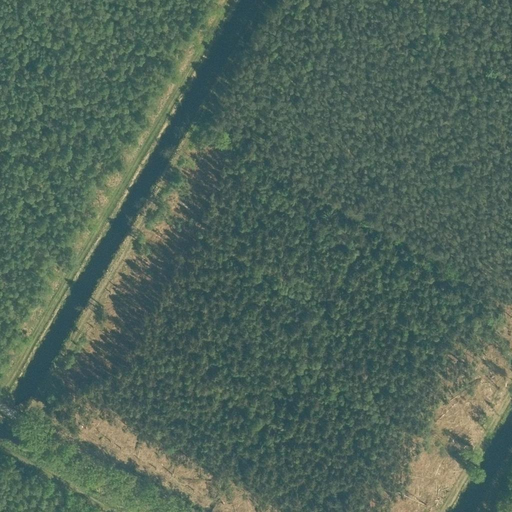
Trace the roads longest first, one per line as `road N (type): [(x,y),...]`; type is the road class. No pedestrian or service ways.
road 1 (track): [(0,400),(228,0)]
road 2 (track): [(175,511),(0,406)]
road 3 (track): [(441,511),(511,391)]
road 4 (track): [(0,449),(112,511)]
